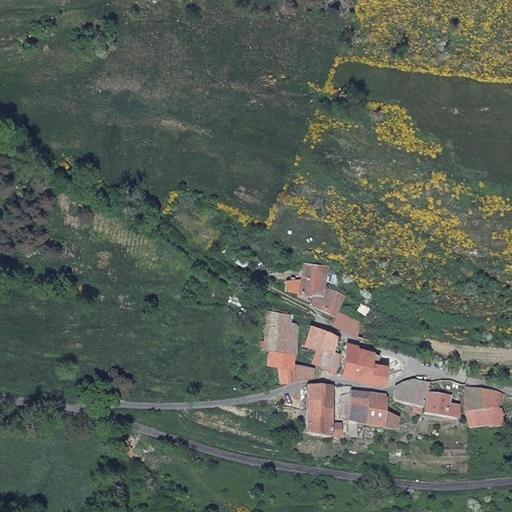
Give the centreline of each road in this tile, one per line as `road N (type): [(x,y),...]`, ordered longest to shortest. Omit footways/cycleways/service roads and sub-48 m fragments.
road 1 (secondary): [(511,481),(411,485),(266,464),(89,413)]
road 2 (unclassified): [(454,377),(414,373),(376,387),(310,381),(238,401),(99,403),(89,413)]
road 3 (track): [(317,323),(221,277),(147,220),(0,132)]
